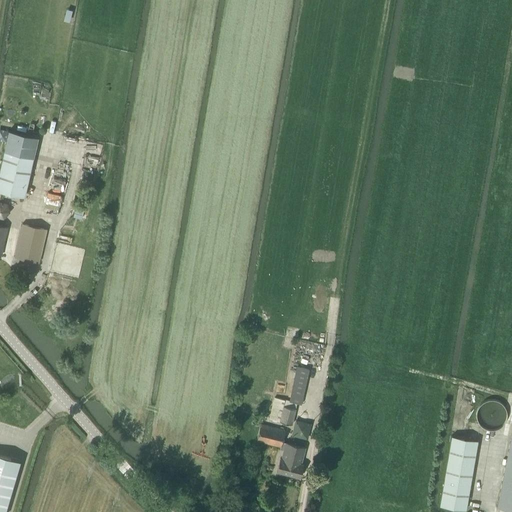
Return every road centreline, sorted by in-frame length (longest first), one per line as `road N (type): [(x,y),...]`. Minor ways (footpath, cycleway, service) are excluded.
road 1 (track): [(73,412),(104,378),(116,247),(157,0)]
road 2 (tertiary): [(165,511),(0,327)]
road 3 (track): [(0,320),(45,266),(54,225),(32,202),(52,113)]
road 4 (track): [(300,511),(324,372)]
